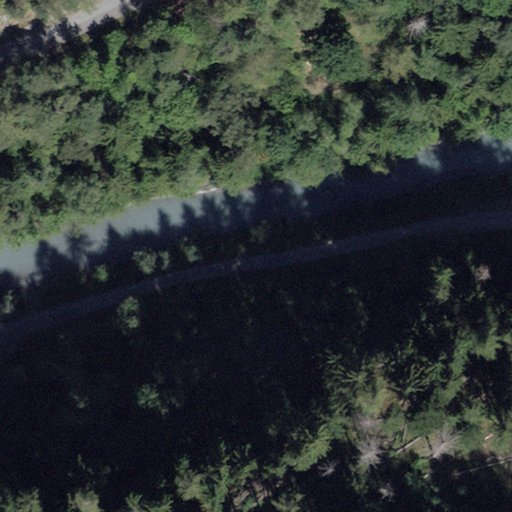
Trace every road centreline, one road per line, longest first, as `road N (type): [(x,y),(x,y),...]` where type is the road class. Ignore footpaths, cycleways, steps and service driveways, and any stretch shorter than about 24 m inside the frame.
road 1 (track): [(511,224),(219,265),(0,335)]
road 2 (unclassified): [(0,62),(131,0)]
